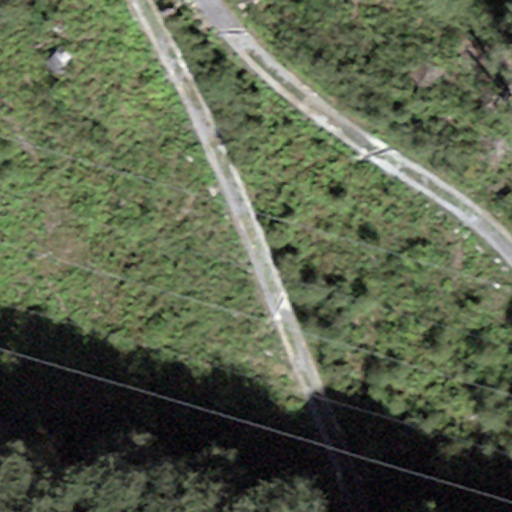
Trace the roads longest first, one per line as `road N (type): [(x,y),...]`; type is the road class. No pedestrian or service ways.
road 1 (track): [(141,0),(263,257),(331,424),(357,511)]
road 2 (track): [(511,252),(467,208),(261,67),(204,0)]
